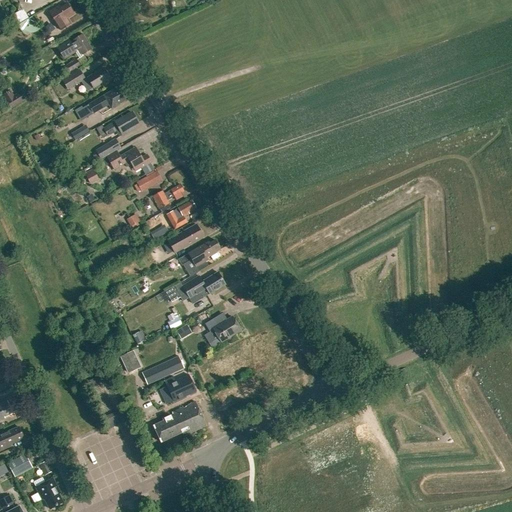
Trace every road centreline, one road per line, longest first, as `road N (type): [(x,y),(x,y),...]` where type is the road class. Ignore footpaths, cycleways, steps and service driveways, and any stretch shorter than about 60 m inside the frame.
road 1 (tertiary): [(336,388),(96,0)]
road 2 (residential): [(79,511),(0,321)]
road 3 (unclassified): [(336,388),(511,307)]
road 4 (tertiary): [(200,459),(336,388)]
